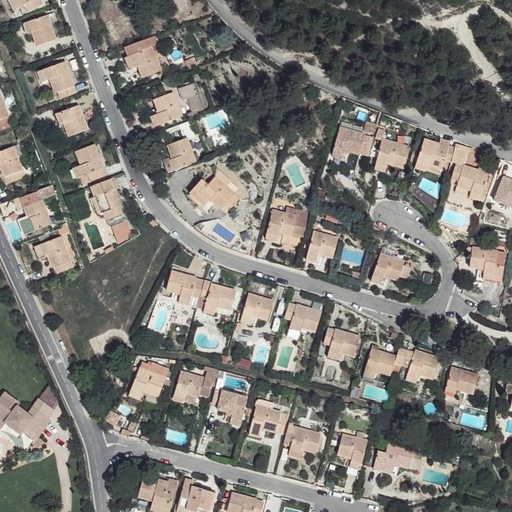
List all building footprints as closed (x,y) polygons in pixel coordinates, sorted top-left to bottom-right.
[(35,0),(4,0),(2,1),(9,12),(19,5),(23,12),(38,4),(35,0)] [(43,14),(20,24),(23,33),(29,31),(34,45),(52,39),(43,14)] [(147,37),(117,49),(120,57),(139,49),(151,46),(147,37)] [(118,58),(122,68),(132,65),(137,79),(156,70),(139,49),(120,57),(118,58)] [(186,61),(190,70),(197,66),(193,57),(186,61)] [(59,62),(33,72),(37,82),(46,79),(51,93),(52,92),(55,99),(71,93),(59,62)] [(188,113),(190,119),(199,116),(198,112),(204,110),(193,83),(178,89),(183,101),(187,99),(192,112),(188,113)] [(164,93),(146,100),(152,114),(142,117),(147,129),(174,118),(164,93)] [(0,130),(9,126),(0,104),(0,130)] [(55,114),(59,125),(64,123),(69,136),(87,129),(78,105),(55,114)] [(365,131),(374,134),(377,123),(368,120),(365,131)] [(330,128),(321,158),(331,160),(334,153),(349,156),(354,135),(330,128)] [(376,138),(383,139),(385,130),(379,129),(376,138)] [(281,132),(276,135),(284,145),(287,138),(281,132)] [(370,135),(365,134),(361,147),(367,149),(370,135)] [(413,149),(410,161),(417,164),(428,167),(429,165),(442,169),(449,171),(452,163),(455,148),(449,146),(451,141),(441,138),(439,146),(424,142),(421,151),(413,149)] [(383,139),(375,169),(386,172),(388,163),(405,168),(410,147),(383,139)] [(179,140),(161,147),(166,160),(157,164),(161,174),(189,163),(179,140)] [(457,142),(455,148),(468,151),(470,147),(457,142)] [(70,151),(75,165),(66,169),(70,178),(81,174),(84,182),(100,176),(87,144),(70,151)] [(6,147),(0,148),(0,180),(1,183),(18,177),(6,147)] [(455,148),(452,163),(456,165),(451,180),(459,182),(458,186),(472,190),(471,193),(482,196),(489,175),(478,171),(464,167),(468,151),(455,148)] [(428,167),(417,164),(416,168),(426,172),(427,170),(440,174),(442,169),(429,165),(428,167)] [(183,195),(199,209),(205,202),(220,215),(234,200),(209,178),(201,186),(196,181),(183,195)] [(116,214),(107,192),(110,191),(106,180),(83,189),(87,198),(84,199),(90,214),(92,215),(95,214),(98,221),(116,214)] [(481,201),(482,196),(471,193),(472,190),(458,186),(455,192),(469,197),(469,198),(481,201)] [(44,224),(35,201),(46,196),(43,187),(30,192),(31,193),(14,199),(22,221),(13,225),(17,234),(44,224)] [(116,214),(98,221),(108,225),(111,227),(127,220),(116,214)] [(259,243),(269,245),(272,236),(287,239),(291,221),(266,214),(259,243)] [(133,236),(127,220),(111,227),(117,244),(133,236)] [(360,233),(357,238),(361,242),(365,236),(360,233)] [(307,235),(300,264),(310,266),(313,258),(327,261),(333,241),(307,235)] [(26,247),(30,257),(39,254),(43,267),(46,266),(49,273),(64,267),(53,237),(26,247)] [(473,247),(470,267),(481,269),(480,277),(502,281),(505,267),(496,265),(499,251),(473,247)] [(371,282),(380,285),(384,276),(397,280),(399,276),(403,265),(404,262),(380,254),(371,282)] [(411,268),(403,265),(399,276),(407,279),(411,268)] [(197,308),(200,297),(204,280),(171,272),(166,290),(173,292),(171,300),(197,308)] [(204,280),(200,297),(206,298),(203,313),(214,315),(216,306),(231,310),(236,291),(210,285),(211,282),(204,280)] [(249,295),(241,322),(250,325),(254,316),(267,320),(273,301),(249,295)] [(291,321),(288,332),(299,336),(302,327),(316,331),(322,313),(289,303),(284,319),(291,321)] [(328,328),(323,344),(330,346),(327,357),(337,361),(340,352),(354,356),(359,337),(328,328)] [(299,336),(288,332),(287,338),(298,341),(299,336)] [(372,349),(363,377),(373,380),(376,371),(390,375),(394,363),(402,366),(406,349),(399,347),(396,356),(372,349)] [(406,349),(402,366),(409,368),(407,375),(418,378),(419,375),(433,379),(440,358),(415,351),(414,352),(406,349)] [(140,363),(128,396),(140,400),(142,393),(157,399),(167,369),(150,363),(149,366),(140,363)] [(207,368),(204,379),(212,381),(214,382),(217,371),(207,368)] [(452,368),(445,392),(455,394),(457,389),(474,394),(479,375),(452,368)] [(172,400),(182,403),(185,395),(199,398),(200,395),(207,396),(212,381),(204,379),(179,373),(172,400)] [(418,378),(407,375),(406,381),(416,384),(418,378)] [(95,389),(99,399),(108,395),(104,386),(95,389)] [(0,389),(0,419),(0,420),(17,431),(22,425),(28,416),(23,412),(12,403),(14,400),(0,389)] [(214,390),(210,405),(217,407),(217,409),(231,414),(229,424),(239,426),(246,398),(214,390)] [(28,405),(23,412),(28,416),(22,425),(34,434),(46,418),(28,405)] [(255,407),(248,436),(258,438),(261,428),(282,433),(287,415),(255,407)] [(123,419),(113,415),(110,425),(119,428),(123,419)] [(287,426),(283,444),(290,446),(288,456),(297,458),(300,449),(314,452),(319,434),(287,426)] [(354,430),(351,439),(364,442),(366,434),(354,430)] [(41,439),(34,434),(30,440),(37,445),(41,439)] [(351,439),(341,436),(336,454),(350,458),(348,468),(358,470),(366,443),(364,442),(351,439)] [(377,449),(372,470),(390,475),(393,464),(407,468),(410,458),(416,459),(419,451),(387,443),(385,451),(377,449)] [(364,468),(372,470),(377,449),(369,447),(364,468)] [(410,458),(407,468),(418,471),(420,461),(416,459),(410,458)] [(168,485),(158,482),(143,480),(139,497),(153,501),(151,506),(171,511),(179,482),(169,479),(168,482),(168,485)] [(186,479),(178,507),(194,511),(196,511),(198,508),(209,511),(211,511),(217,494),(202,490),(192,487),(193,484),(194,482),(186,479)] [(261,511),(264,503),(232,494),(227,511),(261,511)]
